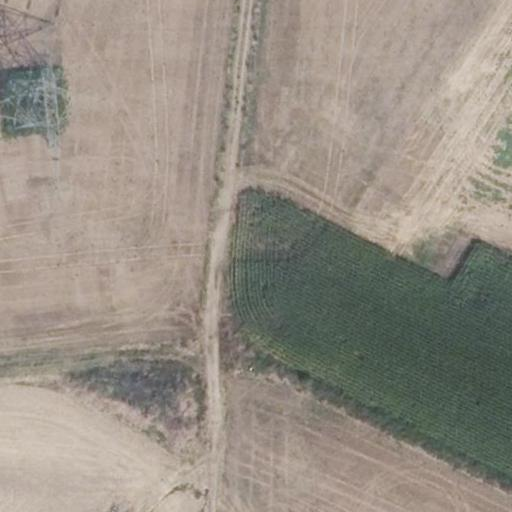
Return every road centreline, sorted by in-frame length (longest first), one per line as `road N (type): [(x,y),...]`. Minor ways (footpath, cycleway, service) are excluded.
road 1 (track): [(209,511),(214,280),(249,0)]
road 2 (track): [(213,360),(0,372)]
